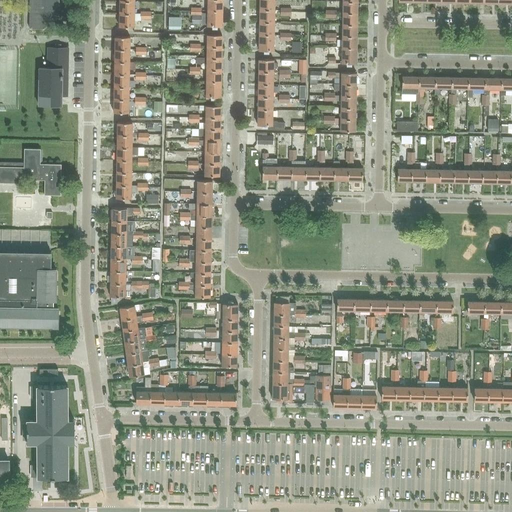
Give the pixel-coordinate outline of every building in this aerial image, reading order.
[(58,0),(29,0),(29,9),(29,27),(43,28),(44,18),(58,18),(58,0)] [(222,10),(222,0),(207,0),(207,10),(222,10)] [(274,10),(274,0),(259,0),(259,10),(274,10)] [(134,14),(134,1),(119,1),(119,14),(134,14)] [(357,13),(357,1),(342,1),(342,13),(357,13)] [(222,26),(222,10),(207,10),(207,26),(212,26),(212,28),(217,28),(217,26),(222,26)] [(274,23),(274,10),(259,10),(259,22),(274,23)] [(134,14),(119,14),(119,26),(134,27),(134,21),(140,21),(140,19),(145,19),(145,12),(140,12),(140,14),(134,14)] [(357,25),(357,13),(342,13),(342,24),(357,25)] [(169,16),(168,28),(180,29),(181,17),(169,16)] [(273,35),(274,23),(259,22),(258,35),(273,35)] [(357,36),(357,25),(342,24),(342,36),(357,36)] [(221,47),(222,35),(200,34),(199,41),(206,41),(206,46),(221,47)] [(273,50),(273,35),(258,35),(258,50),(263,50),(263,53),(268,53),(268,50),(273,50)] [(129,49),(129,37),(114,36),(114,49),(129,49)] [(356,48),(357,36),(342,36),(341,48),(356,48)] [(221,58),(221,47),(206,46),(206,58),(221,58)] [(39,67),(38,104),(61,105),(61,104),(60,104),(61,96),(62,96),(62,95),(67,96),(68,48),(47,47),(47,67),(39,67)] [(114,49),(114,62),(129,62),(129,56),(135,56),(135,54),(141,54),(141,47),(135,47),(135,49),(129,49),(114,49)] [(356,63),(356,48),(341,48),(341,63),(346,63),(346,66),(351,66),(351,63),(356,63)] [(206,58),(196,57),(196,63),(206,63),(206,70),(221,70),(221,58),(206,58)] [(173,58),(172,69),(186,70),(186,62),(180,62),(180,59),(173,58)] [(273,63),(273,59),(258,59),(258,72),(273,72),(273,68),(276,68),(277,67),(277,64),(276,63),(273,63)] [(135,62),(129,62),(114,62),(114,74),(129,74),(129,69),(135,69),(135,62)] [(221,81),(221,70),(206,70),(206,81),(221,81)] [(114,74),(114,87),(128,87),(129,82),(135,82),(135,79),(140,79),(140,72),(135,72),(135,75),(129,75),(129,74),(114,74)] [(272,85),(273,72),(258,72),(258,84),(272,85)] [(356,85),(356,73),(341,72),(341,73),(335,73),(335,72),(328,72),(328,77),(335,77),(335,78),(341,78),(341,84),(356,85)] [(418,87),(418,76),(402,76),(401,93),(416,93),(418,93),(418,87)] [(435,87),(435,77),(418,76),(418,87),(434,87),(435,87)] [(451,88),(451,77),(435,77),(435,87),(434,87),(434,94),(439,94),(439,88),(450,88),(451,88)] [(468,88),(468,77),(451,77),(451,88),(450,88),(450,94),(456,94),(456,88),(467,88),(468,88)] [(484,88),(484,78),(468,77),(468,88),(467,88),(467,98),(472,98),(472,88),(484,88)] [(501,89),(501,78),(484,78),(484,88),(484,94),(481,94),(481,100),(489,100),(489,88),(500,89),(501,89)] [(511,78),(501,78),(501,89),(500,89),(500,95),(505,96),(505,89),(511,88),(511,78)] [(221,97),(221,81),(206,81),(206,89),(200,89),(199,91),(192,91),(192,96),(199,97),(199,99),(205,99),(205,97),(211,97),(211,99),(216,99),(216,97),(221,97)] [(272,97),(272,85),(258,84),(257,97),(272,97)] [(355,96),(356,85),(341,84),(334,84),(334,90),(341,90),(341,96),(355,96)] [(128,99),(128,87),(114,87),(113,99),(128,100),(128,99)] [(341,96),(334,96),(334,100),(340,101),(340,107),(355,108),(355,96),(341,96)] [(113,99),(113,112),(128,112),(128,108),(135,108),(135,104),(140,104),(140,97),(135,97),(134,100),(128,99),(128,100),(113,99)] [(272,110),(272,97),(257,97),(257,109),(272,110)] [(198,105),(198,110),(205,110),(205,117),(220,118),(220,106),(205,105),(205,106),(198,105)] [(355,119),(355,108),(340,107),(340,118),(340,119),(355,119)] [(272,121),(272,110),(257,109),(257,125),(262,125),(262,127),(267,127),(267,129),(284,130),(284,122),(276,122),(276,121),(272,121)] [(220,129),(220,118),(205,117),(205,129),(220,129)] [(334,118),(334,123),(334,125),(340,125),(340,131),(355,131),(355,119),(340,119),(340,118),(334,118)] [(132,135),(132,123),(132,122),(117,122),(117,135),(132,135)] [(198,129),(198,136),(205,136),(205,138),(205,140),(220,141),(220,129),(205,129),(198,129)] [(131,148),(132,135),(117,135),(117,148),(131,148)] [(273,144),(273,142),(273,136),(257,135),(257,144),(273,144)] [(193,138),(193,145),(199,145),(205,146),(205,152),(219,152),(220,141),(205,140),(205,138),(199,138),(193,138)] [(44,195),(53,195),(60,195),(61,164),(40,163),(40,149),(24,148),(24,162),(0,161),(0,182),(18,183),(19,179),(44,180),(44,195)] [(138,148),(131,148),(117,148),(116,160),(131,160),(131,155),(137,155),(138,148)] [(197,152),(197,157),(204,157),(204,163),(219,164),(219,152),(205,152),(197,152)] [(131,173),(131,160),(116,160),(116,173),(131,173)] [(262,166),(262,178),(276,178),(276,166),(267,166),(267,160),(262,160),(262,166)] [(319,167),(319,179),(333,180),(333,167),(324,167),(324,161),(319,161),(318,167),(319,167)] [(333,167),(333,180),(347,180),(347,168),(339,167),(339,161),(333,161),(333,167)] [(347,162),(347,168),(347,180),(362,180),(362,168),(353,168),(353,162),(352,162),(347,162)] [(397,168),(397,181),(411,181),(412,169),(412,163),(407,162),(406,168),(397,168)] [(204,163),(204,168),(204,175),(219,176),(219,164),(204,163)] [(454,169),(454,182),(468,182),(469,170),(469,164),(464,164),(464,170),(454,169)] [(290,179),(290,166),(276,166),(276,178),(290,179)] [(305,179),(305,167),(290,166),(290,179),(305,179)] [(319,167),(318,167),(305,167),(305,179),(319,179),(319,167)] [(426,169),(412,169),(411,181),(425,181),(426,169)] [(440,182),(440,169),(426,169),(425,181),(440,182)] [(454,182),(454,169),(440,169),(440,182),(454,182)] [(475,170),(469,170),(468,182),(482,183),(483,170),(475,170)] [(497,170),(483,170),(482,183),(497,183),(497,170)] [(511,183),(511,171),(497,170),(497,183),(511,183)] [(131,185),(131,173),(116,173),(116,185),(131,185)] [(212,193),(212,181),(197,180),(197,192),(212,193)] [(116,185),(116,198),(130,198),(130,192),(137,192),(137,190),(142,190),(142,183),(137,183),(137,186),(131,185),(116,185)] [(212,204),(212,193),(197,192),(197,204),(189,203),(189,204),(212,204)] [(146,203),(158,204),(158,195),(146,195),(146,203)] [(211,216),(212,204),(189,204),(188,209),(190,209),(190,213),(190,215),(211,216)] [(139,208),(126,208),(111,208),(111,221),(126,221),(126,215),(132,215),(132,214),(139,214),(139,208)] [(190,215),(190,213),(185,213),(185,220),(190,220),(196,220),(196,227),(211,227),(211,216),(190,215)] [(126,233),(126,221),(111,221),(111,233),(126,233)] [(189,226),(189,233),(196,233),(196,238),(211,239),(211,227),(196,227),(189,226)] [(111,233),(111,246),(126,246),(132,246),(132,238),(137,238),(137,231),(132,231),(132,234),(126,233),(111,233)] [(211,250),(211,239),(196,238),(196,250),(211,250)] [(125,258),(126,246),(111,246),(110,258),(125,258)] [(0,325),(57,326),(58,307),(53,307),(53,299),(55,299),(55,268),(51,268),(51,252),(0,250),(0,325)] [(210,262),(211,250),(196,250),(189,250),(189,259),(189,261),(195,262),(210,262)] [(125,271),(125,258),(110,258),(110,270),(125,271)] [(210,273),(210,262),(195,262),(195,273),(210,273)] [(110,270),(110,283),(125,283),(125,277),(131,278),(131,271),(125,271),(110,270)] [(210,273),(195,273),(190,273),(190,278),(195,278),(195,284),(195,285),(210,285),(210,273)] [(136,288),(136,281),(131,281),(131,284),(125,283),(110,283),(110,296),(125,296),(125,291),(131,291),(131,288),(136,288)] [(184,282),(184,289),(195,290),(195,296),(210,297),(210,285),(195,285),(195,284),(189,284),(189,282),(184,282)] [(101,297),(109,297),(109,287),(101,287),(101,297)] [(353,310),(353,299),(337,299),(336,310),(336,316),(336,323),(342,323),(342,316),(341,316),(341,310),(353,310)] [(369,310),(370,299),(353,299),(353,310),(369,310)] [(386,310),(386,300),(370,299),(369,310),(386,310)] [(402,311),(403,300),(386,300),(386,310),(402,311)] [(419,311),(419,300),(403,300),(402,311),(419,311)] [(436,311),(436,301),(419,300),(419,311),(419,319),(424,319),(424,311),(436,311)] [(237,319),(238,304),(233,304),(233,301),(228,301),(228,304),(222,303),(222,319),(237,319)] [(436,301),(436,311),(452,312),(453,301),(436,301)] [(484,312),(484,301),(467,301),(467,312),(484,312)] [(500,313),(500,302),(484,301),(484,312),(500,313)] [(511,312),(511,301),(500,302),(500,313),(511,312)] [(295,303),(289,303),(289,302),(274,302),(273,314),(288,314),(288,315),(294,315),(294,317),(300,317),(300,310),(295,310),(295,303)] [(331,304),(320,303),(320,315),(331,315),(331,304)] [(121,318),(136,316),(134,304),(119,306),(121,318)] [(143,320),(148,319),(147,312),(142,313),(142,315),(136,316),(121,318),(122,330),(137,328),(137,327),(136,321),(143,320)] [(288,315),(288,314),(273,314),(273,325),(288,326),(288,315)] [(237,331),(237,319),(222,319),(222,324),(221,331),(237,331)] [(288,332),(288,326),(273,325),(273,337),(288,337),(294,338),(294,340),(299,340),(299,333),(294,333),(294,332),(288,332)] [(137,328),(122,330),(124,341),(145,338),(145,336),(144,335),(146,335),(145,326),(137,327),(137,328)] [(236,343),(237,331),(221,331),(221,342),(236,343)] [(145,338),(124,341),(126,353),(147,350),(147,349),(146,343),(151,342),(150,335),(145,336),(145,338)] [(288,344),(288,337),(273,337),(273,349),(288,349),(294,349),(294,344),(288,344)] [(236,354),(236,343),(221,342),(221,347),(221,354),(236,354)] [(147,350),(126,353),(127,364),(142,362),(148,361),(148,359),(147,355),(149,355),(148,349),(147,349),(147,350)] [(288,349),(273,349),(272,360),(287,360),(288,349)] [(235,366),(236,354),(221,354),(220,365),(235,366)] [(287,367),(287,360),(272,360),(272,372),(287,372),(293,372),(293,367),(287,367)] [(144,374),(143,366),(149,365),(148,361),(142,362),(127,364),(129,376),(144,374)] [(287,372),(272,372),(272,383),(287,384),(287,372)] [(330,400),(330,375),(315,375),(315,384),(315,400),(330,400)] [(426,381),(427,376),(419,375),(419,381),(417,380),(417,387),(410,387),(410,399),(424,399),(424,387),(424,381),(426,381)] [(150,403),(150,391),(151,377),(145,377),(144,387),(136,387),(136,390),(136,403),(150,403)] [(298,379),(298,386),(303,386),(303,389),(309,389),(309,384),(304,384),(304,379),(298,379)] [(178,391),(178,404),(192,404),(193,392),(193,385),(195,386),(195,380),(188,380),(188,385),(188,391),(178,391)] [(370,389),(370,395),(362,395),(361,407),(376,407),(376,395),(376,389),(376,382),(371,382),(371,389),(370,389)] [(511,400),(511,382),(511,383),(502,383),(502,388),(502,401),(511,400)] [(292,384),(287,384),(272,383),(272,399),(277,399),(277,402),(291,402),(292,384)] [(74,431),(74,419),(67,419),(67,385),(30,386),(30,398),(36,398),(36,419),(26,420),(26,443),(36,443),(37,465),(31,465),(31,477),(68,477),(67,443),(74,443),(74,431)] [(395,399),(396,386),(381,386),(381,398),(395,399)] [(410,399),(410,387),(396,386),(395,399),(410,399)] [(172,391),(172,387),(164,387),(164,391),(164,403),(178,404),(178,391),(172,391)] [(438,399),(438,387),(424,387),(424,399),(438,399)] [(453,400),(453,387),(438,387),(438,399),(453,400)] [(467,400),(467,388),(453,387),(453,400),(467,400)] [(488,400),(488,388),(474,388),(473,400),(488,400)] [(502,388),(488,388),(488,400),(502,401),(502,388)] [(164,403),(164,391),(150,391),(150,403),(164,403)] [(207,392),(193,392),(192,404),(207,404),(207,392)] [(221,405),(221,392),(207,392),(207,404),(221,405)] [(221,392),(221,405),(235,405),(236,392),(221,392)] [(347,407),(347,394),(333,394),(333,406),(347,407)] [(361,407),(362,395),(347,394),(347,407),(361,407)]
